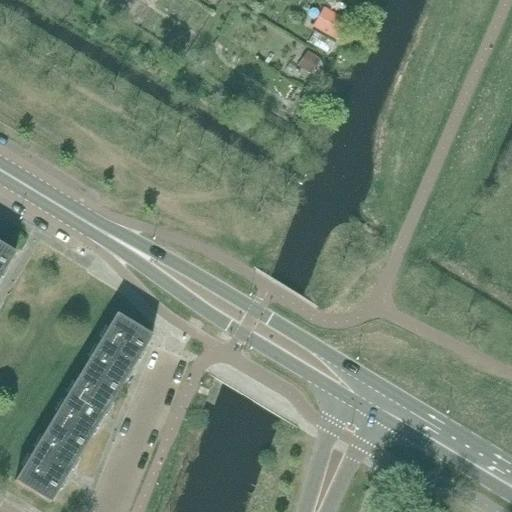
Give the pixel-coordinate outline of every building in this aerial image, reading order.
[(328,0),(327,0),(312,35),(334,45),(350,9),(328,0)] [(305,60),(318,65),(324,48),(311,43),(305,60)] [(0,275),(13,254),(0,245),(0,275)] [(116,393),(150,337),(117,317),(83,372),(116,393)] [(83,447),(116,393),(83,372),(50,427),(83,447)] [(50,502),(83,447),(50,427),(16,482),(50,502)]
